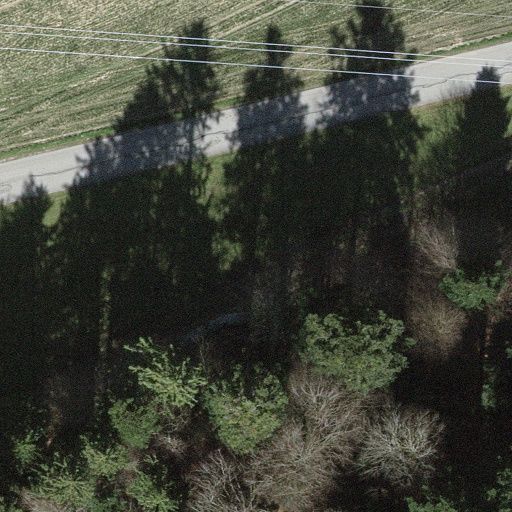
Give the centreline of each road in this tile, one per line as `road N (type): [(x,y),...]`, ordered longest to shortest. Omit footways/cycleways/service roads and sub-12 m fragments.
road 1 (track): [(511,177),(224,306),(0,419)]
road 2 (unclassified): [(511,70),(0,191)]
